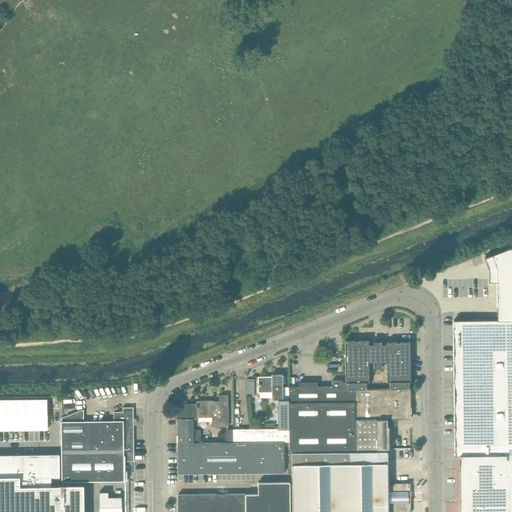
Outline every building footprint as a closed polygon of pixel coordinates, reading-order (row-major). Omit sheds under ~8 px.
[(461,321),(453,321),(453,328),(454,381),(454,386),(454,426),(454,430),(455,450),(455,454),(455,456),(459,456),(459,511),(509,511),(509,455),(511,454),(511,246),(491,254),(496,268),(497,320),(476,320),(461,321)] [(353,341),(344,341),(345,354),(345,382),(345,389),(366,389),(366,383),(369,383),(368,363),(373,363),(373,369),(382,369),(382,363),(387,362),(387,383),(389,383),(390,389),(409,389),(409,382),(410,382),(410,379),(409,342),(399,342),(396,342),(386,342),(386,344),(381,344),(381,341),(372,342),(372,345),(368,345),(368,341),(358,341),(354,341),(353,341)] [(271,377),(258,377),(258,379),(258,386),(258,393),(271,393),(272,400),(277,400),(283,400),(282,390),(282,388),(282,384),(284,382),(284,378),(282,376),(282,375),(271,375),(271,377)] [(299,387),(288,388),(288,390),(288,400),(289,442),(289,450),(389,449),(388,426),(388,419),(411,419),(410,389),(409,389),(390,389),(366,389),(345,389),(345,382),(342,382),(342,381),(332,381),(332,387),(316,387),(316,391),(299,391),(299,387)] [(278,429),(233,429),(233,443),(283,442),(289,442),(288,400),(288,390),(288,388),(282,388),(282,390),(283,400),(277,400),(278,429)] [(183,407),(177,408),(177,412),(177,419),(193,419),(197,419),(197,417),(212,417),(212,427),(227,426),(227,396),(220,396),(220,402),(213,402),(213,401),(196,401),(196,404),(183,404),(183,407)] [(83,410),(61,418),(61,422),(61,462),(123,461),(133,461),(133,407),(122,407),(122,412),(113,412),(113,421),(83,421),(83,410)] [(193,419),(177,419),(177,443),(200,443),(200,430),(193,430),(193,419)] [(200,443),(177,443),(177,474),(186,474),(266,473),(284,473),(283,442),(233,443),(226,443),(200,443)] [(349,452),(291,453),(291,500),(291,511),(409,511),(410,502),(410,499),(410,492),(410,483),(394,483),(392,486),(389,484),(387,484),(387,481),(387,474),(387,462),(387,452),(386,452),(349,452)] [(0,511),(81,511),(82,486),(58,486),(58,454),(0,454),(0,511)] [(61,482),(123,481),(123,461),(61,462),(61,482)] [(257,494),(245,494),(245,511),(289,511),(290,482),(289,482),(267,483),(257,483),(257,494)] [(108,492),(99,492),(99,507),(122,507),(121,497),(108,497),(108,492)] [(185,494),(177,495),(177,511),(245,511),(245,494),(185,494)]
